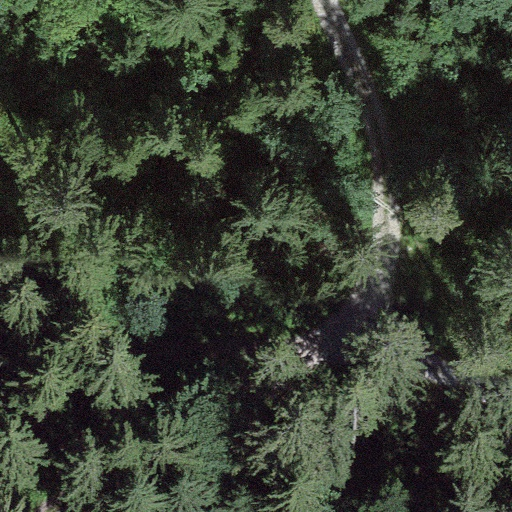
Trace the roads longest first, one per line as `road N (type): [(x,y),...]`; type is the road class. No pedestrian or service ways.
road 1 (track): [(323,0),(371,132),(390,275),(384,349)]
road 2 (track): [(0,367),(287,351)]
road 3 (track): [(52,511),(287,351)]
road 4 (track): [(287,351),(511,184)]
road 5 (track): [(287,351),(384,349),(511,397)]
